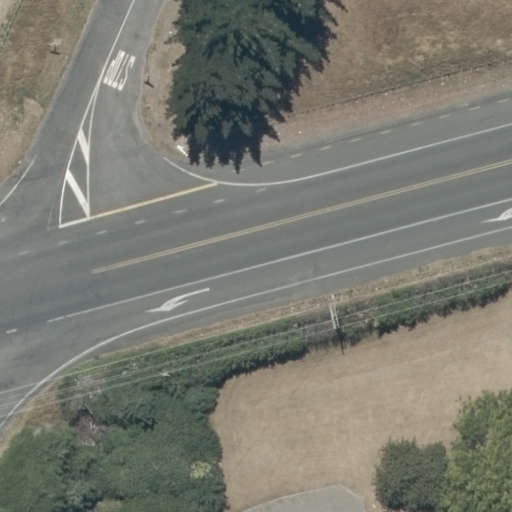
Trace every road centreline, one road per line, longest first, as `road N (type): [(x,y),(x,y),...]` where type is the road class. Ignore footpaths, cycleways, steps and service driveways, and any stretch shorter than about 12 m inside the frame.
road 1 (trunk): [(69,287),(511,173)]
road 2 (unclassified): [(69,287),(53,226),(66,166),(135,0)]
